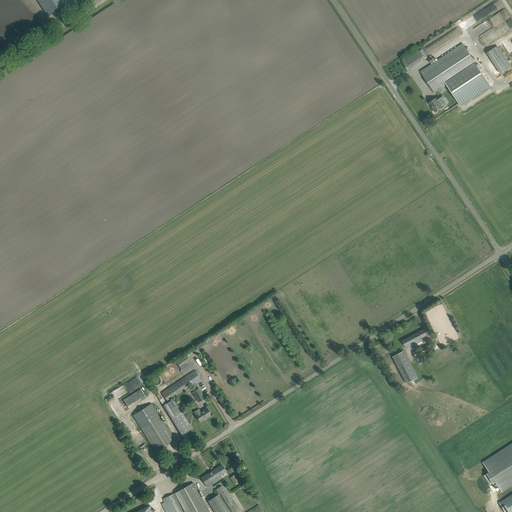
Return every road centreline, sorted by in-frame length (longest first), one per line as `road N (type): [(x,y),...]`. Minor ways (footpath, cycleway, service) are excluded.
road 1 (unclassified): [(175,467),(502,252)]
road 2 (unclassified): [(502,252),(334,0)]
